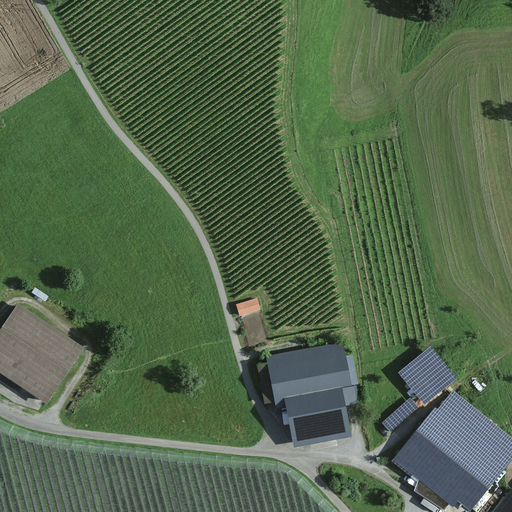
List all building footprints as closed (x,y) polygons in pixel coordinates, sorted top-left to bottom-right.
[(259,297),(237,304),(240,316),(263,310),(259,297)] [(19,306),(0,333),(0,374),(47,406),(85,350),(19,306)] [(398,375),(425,407),(457,380),(431,348),(398,375)] [(349,349),(275,366),(284,405),(296,401),(350,390),(358,388),(349,349)] [(350,390),(296,401),(303,439),(357,427),(350,390)] [(382,424),(391,433),(419,408),(410,399),(382,424)] [(511,442),(460,402),(443,424),(497,466),(511,446),(511,442)] [(437,419),(403,462),(457,505),(462,499),(474,509),(504,472),(497,466),(443,424),(437,419)]
